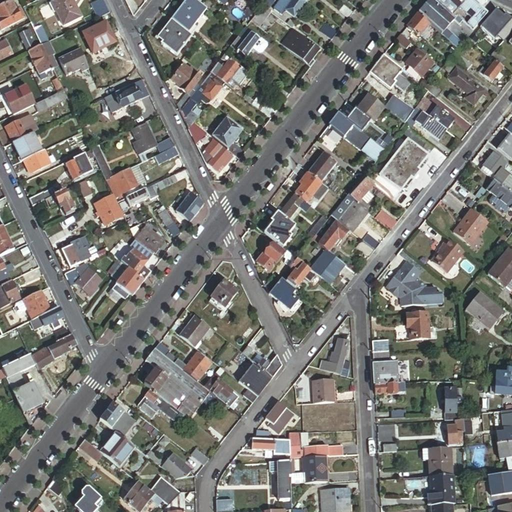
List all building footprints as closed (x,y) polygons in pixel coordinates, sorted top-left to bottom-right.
[(71,0),(59,0),(52,4),(63,27),(81,19),(71,0)] [(110,14),(103,0),(102,0),(91,5),(98,20),(110,14)] [(188,34),(206,11),(192,0),(187,0),(172,21),(188,34)] [(277,0),(269,0),(263,8),(268,11),(277,0)] [(282,0),(274,10),(282,16),(286,12),(294,0),(282,0)] [(307,3),(303,0),(294,0),(286,12),(294,18),(307,3)] [(452,18),(432,0),(431,0),(419,14),(430,24),(442,35),(447,29),(455,20),(452,18)] [(432,0),(452,18),(455,15),(460,9),(467,0),(432,0)] [(471,0),(467,0),(460,9),(478,25),(488,14),(471,0)] [(12,2),(0,8),(0,26),(2,31),(21,21),(12,2)] [(344,7),(340,13),(349,20),(353,14),(344,7)] [(257,28),(259,29),(271,14),(268,11),(263,8),(255,17),(251,23),(257,28)] [(473,31),(478,25),(460,9),(455,15),(473,31)] [(430,24),(419,14),(408,27),(419,37),(430,24)] [(511,18),(487,45),(482,51),(491,58),(496,52),(511,34),(511,18)] [(177,57),(192,37),(188,34),(172,21),(158,39),(163,42),(161,45),(177,57)] [(455,26),(459,31),(463,27),(458,22),(455,26)] [(251,23),(247,27),(253,32),(257,28),(251,23)] [(106,24),(82,35),(92,55),(115,44),(106,24)] [(320,33),(332,42),(338,35),(326,25),(320,33)] [(455,27),(452,29),(460,36),(462,33),(455,27)] [(458,39),(447,29),(442,35),(458,50),(463,44),(463,43),(458,39)] [(28,32),(19,36),(26,52),(36,48),(28,32)] [(237,40),(240,37),(232,32),(215,53),(220,58),(226,51),(227,52),(231,48),(237,40)] [(281,47),(307,67),(311,61),(319,52),(310,45),(305,41),(293,32),(281,47)] [(463,43),(469,36),(465,32),(458,39),(463,43)] [(243,45),(237,53),(245,60),(259,42),(251,35),(243,45)] [(411,44),(401,35),(396,42),(406,50),(411,44)] [(237,40),(231,48),(237,53),(243,45),(237,40)] [(477,47),(482,51),(487,45),(483,40),(477,47)] [(6,43),(0,45),(0,61),(12,56),(6,43)] [(42,47),(41,47),(28,54),(42,82),(46,80),(44,75),(53,71),(42,47)] [(80,50),(58,61),(65,77),(80,71),(81,74),(89,70),(80,50)] [(435,64),(419,50),(407,64),(423,78),(435,64)] [(496,52),(491,58),(496,62),(501,67),(506,60),(496,52)] [(457,54),(452,60),(457,64),(468,72),(473,67),(457,54)] [(240,68),(225,56),(221,60),(227,65),(224,69),(218,64),(211,74),(224,85),(226,86),(231,80),(240,68)] [(403,71),(384,56),(371,73),(392,90),(395,86),(397,83),(395,81),(399,76),(403,71)] [(442,68),(449,74),(457,64),(452,60),(450,58),(442,68)] [(310,70),(315,64),(311,61),(307,67),(310,70)] [(504,69),(501,67),(496,62),(487,73),(484,70),(481,74),(492,83),(496,79),(500,74),(504,69)] [(196,76),(189,70),(183,66),(171,81),(181,89),(180,90),(186,94),(188,96),(189,96),(201,79),(196,76)] [(240,87),(250,76),(240,68),(231,80),(240,87)] [(460,72),(449,86),(469,102),(465,107),(474,114),(489,96),(460,72)] [(224,85),(211,74),(195,94),(201,99),(208,105),(224,85)] [(395,86),(404,93),(410,85),(401,78),(397,83),(395,86)] [(57,95),(63,92),(57,80),(51,83),(57,95)] [(226,86),(236,93),(240,87),(231,80),(226,86)] [(142,81),(109,97),(112,104),(109,105),(113,114),(122,109),(122,110),(150,96),(142,81)] [(442,92),(429,82),(424,88),(428,92),(437,99),(442,92)] [(274,86),(270,92),(284,103),(288,97),(274,86)] [(4,98),(14,116),(35,106),(36,106),(27,87),(4,98)] [(36,106),(35,106),(38,114),(67,100),(63,92),(57,95),(36,106)] [(180,113),(192,98),(189,96),(188,96),(186,94),(177,106),(180,113)] [(192,98),(180,113),(184,122),(201,99),(195,94),(192,98)] [(373,124),(385,109),(368,95),(356,111),(370,123),(373,124)] [(385,109),(395,117),(404,105),(394,97),(385,109)] [(422,112),(430,118),(437,109),(424,98),(422,100),(428,104),(422,112)] [(208,105),(201,99),(184,122),(188,131),(194,124),(208,105)] [(270,121),(275,115),(257,100),(252,106),(270,121)] [(428,104),(422,100),(417,108),(422,112),(428,104)] [(396,117),(405,125),(410,118),(414,112),(404,105),(395,117),(396,117)] [(430,118),(422,112),(417,108),(414,112),(410,118),(438,141),(446,132),(430,118)] [(437,109),(430,118),(446,132),(454,122),(437,109)] [(84,111),(74,115),(77,120),(86,116),(84,111)] [(370,123),(356,111),(347,122),(362,134),(370,123)] [(375,163),(384,151),(380,148),(377,145),(362,134),(347,122),(339,115),(329,126),(375,163)] [(227,152),(243,132),(227,119),(211,138),(227,152)] [(13,145),(29,137),(22,122),(6,130),(13,145)] [(188,131),(196,146),(207,135),(194,124),(188,131)] [(147,125),(142,128),(153,150),(158,147),(147,125)] [(142,128),(133,132),(137,142),(143,154),(144,154),(153,150),(142,128)] [(400,139),(406,144),(415,132),(410,129),(409,128),(400,139)] [(434,148),(415,132),(406,144),(372,186),(392,202),(434,148)] [(33,135),(29,137),(13,145),(22,163),(24,162),(42,153),(33,135)] [(511,137),(509,136),(497,151),(511,163),(511,137)] [(384,151),(393,140),(388,137),(383,143),(380,148),(384,151)] [(137,142),(133,145),(139,157),(143,154),(137,142)] [(163,153),(175,148),(172,142),(160,148),(163,153)] [(219,174),(232,159),(213,143),(203,156),(208,165),(219,174)] [(175,148),(154,158),(158,166),(179,156),(175,148)] [(50,165),(44,152),(42,153),(24,162),(30,175),(50,165)] [(94,172),(85,154),(73,160),(74,162),(75,163),(75,162),(77,161),(81,170),(79,171),(82,178),(94,172)] [(143,154),(139,157),(142,164),(148,161),(144,154),(143,154)] [(337,164),(324,154),(309,174),(311,176),(322,184),(337,164)] [(493,155),(483,167),(485,169),(496,177),(505,166),(506,165),(493,155)] [(73,182),(82,178),(79,171),(75,163),(74,162),(66,166),(68,172),(71,176),(73,182)] [(138,166),(130,170),(139,187),(146,183),(138,166)] [(511,191),(511,178),(510,177),(511,174),(511,171),(505,166),(496,177),(485,169),(482,172),(493,181),(510,194),(511,191)] [(129,193),(126,194),(128,199),(141,192),(139,187),(130,170),(120,175),(129,193)] [(311,176),(309,174),(303,182),(301,184),(303,186),(311,176)] [(129,193),(120,175),(107,181),(112,191),(113,191),(117,198),(126,194),(129,193)] [(155,193),(177,183),(174,176),(152,187),(155,193)] [(323,185),(322,184),(311,176),(303,186),(296,195),(304,202),(307,204),(313,198),(322,185),(323,185)] [(365,181),(350,198),(358,205),(373,188),(365,181)] [(511,196),(510,194),(493,181),(486,190),(511,210),(511,196)] [(91,194),(85,182),(77,186),(83,198),(91,194)] [(328,190),(322,185),(313,198),(318,203),(328,190)] [(155,193),(152,187),(145,190),(150,199),(151,202),(159,198),(155,193)] [(128,199),(125,200),(130,209),(150,199),(145,190),(141,192),(128,199)] [(44,194),(29,201),(32,208),(42,203),(54,197),(51,191),(44,194)] [(65,192),(54,197),(58,207),(61,206),(62,209),(66,216),(75,212),(72,206),(70,203),(65,192)] [(304,202),(296,195),(286,208),(295,214),(304,202)] [(190,224),(203,207),(189,196),(185,202),(180,198),(176,204),(181,207),(176,213),(190,224)] [(113,197),(95,205),(105,226),(123,218),(113,197)] [(370,216),(347,198),(344,202),(331,217),(354,235),(370,216)] [(130,209),(125,200),(117,204),(121,213),(130,209)] [(45,209),(42,203),(32,208),(35,214),(45,209)] [(295,214),(286,208),(280,215),(289,222),(295,214)] [(167,228),(174,224),(166,210),(159,215),(167,228)] [(469,247),(488,224),(471,211),(452,234),(469,247)] [(381,212),(375,220),(390,232),(397,224),(381,212)] [(280,215),(277,213),(271,222),(273,223),(264,234),(283,249),(292,238),(289,235),(295,227),(289,222),(280,215)] [(316,237),(328,221),(323,217),(307,236),(312,241),(316,237)] [(180,233),(174,224),(167,228),(172,238),(180,233)] [(336,224),(322,242),(318,246),(326,251),(328,253),(338,241),(340,239),(343,241),(349,234),(336,224)] [(0,257),(14,251),(3,227),(0,228),(0,257)] [(292,238),(298,230),(295,227),(289,235),(292,238)] [(137,228),(130,231),(135,242),(141,235),(137,228)] [(135,242),(153,256),(164,243),(146,228),(141,235),(135,242)] [(368,235),(362,242),(375,252),(380,244),(368,235)] [(500,248),(507,239),(503,236),(497,245),(500,248)] [(322,242),(316,237),(312,241),(318,246),(322,242)] [(84,238),(77,242),(82,251),(83,251),(87,250),(89,249),(84,238)] [(446,275),(463,253),(446,239),(441,246),(442,247),(430,262),(446,275)] [(82,251),(77,242),(73,244),(74,246),(72,247),(76,254),(82,251)] [(375,252),(362,242),(356,250),(368,260),(375,252)] [(263,255),(256,263),(270,274),(282,259),(286,254),(274,245),(265,256),(263,255)] [(81,265),(76,254),(72,247),(62,252),(71,269),(81,265)] [(132,264),(128,269),(130,271),(137,276),(145,266),(149,261),(134,249),(126,259),(132,264)] [(511,253),(507,249),(487,275),(509,292),(511,288),(511,253)] [(83,251),(82,251),(76,254),(81,265),(86,262),(85,259),(87,258),(83,251)] [(326,251),(311,271),(323,281),(327,284),(336,273),(339,275),(345,267),(328,253),(326,251)] [(287,264),(292,257),(287,253),(286,254),(282,259),(285,261),(282,264),(284,266),(289,270),(290,270),(292,267),(287,264)] [(292,267),(297,261),(292,257),(287,264),(292,267)] [(122,264),(128,269),(132,264),(126,259),(122,264)] [(0,286),(11,282),(1,260),(0,260),(0,286)] [(311,271),(297,261),(292,267),(290,270),(295,273),(288,281),(297,287),(298,288),(302,283),(304,281),(304,280),(316,290),(323,281),(311,271)] [(435,295),(434,289),(425,289),(425,286),(417,279),(420,275),(406,263),(385,288),(400,299),(400,308),(426,306),(441,305),(440,294),(435,295)] [(111,277),(112,277),(122,264),(121,264),(111,277)] [(130,271),(128,269),(122,264),(112,277),(118,282),(118,283),(116,286),(118,287),(130,271)] [(86,265),(65,275),(71,288),(77,285),(90,297),(97,289),(96,288),(102,282),(89,270),(89,271),(86,265)] [(144,282),(152,273),(147,269),(147,268),(145,266),(137,276),(144,282)] [(132,298),(144,282),(137,276),(130,271),(118,287),(129,296),(132,298)] [(327,284),(330,287),(339,275),(336,273),(327,284)] [(274,280),(266,289),(269,296),(279,283),(274,280)] [(279,283),(269,296),(290,312),(298,302),(291,296),(296,291),(294,290),(286,284),(283,281),(282,280),(279,283)] [(288,281),(286,284),(294,290),(297,287),(288,281)] [(0,286),(0,309),(19,300),(11,282),(0,286)] [(118,282),(112,290),(124,300),(126,297),(128,298),(129,296),(118,287),(116,286),(118,283),(118,282)] [(225,282),(212,299),(225,309),(238,293),(225,282)] [(41,292),(22,301),(32,322),(40,318),(50,313),(41,292)] [(478,294),(464,312),(488,330),(502,313),(478,294)] [(63,318),(58,309),(50,313),(40,318),(44,327),(44,328),(52,324),(56,322),(63,318)] [(429,341),(427,314),(404,316),(405,330),(408,330),(409,343),(429,341)] [(32,322),(30,323),(34,332),(44,327),(40,318),(32,322)] [(211,330),(197,319),(181,339),(195,350),(211,330)] [(76,346),(71,336),(56,343),(59,348),(57,349),(55,347),(49,350),(50,351),(54,360),(61,357),(62,356),(70,351),(69,350),(76,346)] [(388,354),(387,342),(372,343),(373,355),(388,354)] [(169,350),(160,343),(155,350),(164,357),(167,352),(169,350)] [(323,364),(321,372),(333,375),(339,377),(341,369),(347,346),(338,344),(332,366),(323,364)] [(252,352),(248,348),(242,355),(247,358),(252,352)] [(39,371),(52,363),(46,352),(45,349),(31,357),(36,366),(39,371)] [(46,352),(52,363),(55,361),(54,360),(50,351),(49,350),(46,352)] [(164,357),(155,350),(145,363),(156,371),(168,380),(175,385),(184,373),(164,357)] [(167,352),(164,357),(184,373),(188,367),(167,352)] [(389,366),(388,354),(373,355),(373,367),(389,366)] [(190,369),(199,356),(197,355),(188,367),(190,369)] [(30,356),(2,370),(3,370),(7,379),(7,380),(20,374),(36,366),(31,357),(30,356)] [(188,367),(184,373),(197,383),(211,366),(199,356),(190,369),(188,367)] [(258,356),(253,363),(258,366),(263,360),(258,356)] [(282,368),(277,358),(271,366),(266,373),(274,379),(282,368)] [(266,373),(271,366),(263,360),(258,366),(266,373)] [(389,366),(373,367),(374,387),(396,386),(400,386),(399,365),(389,366)] [(216,366),(212,372),(215,375),(220,369),(216,366)] [(258,398),(272,381),(253,367),(239,383),(248,390),(258,398)] [(226,373),(221,369),(205,389),(209,392),(218,381),(226,373)] [(341,369),(339,377),(347,379),(349,371),(341,369)] [(168,380),(156,371),(144,386),(150,391),(156,395),(168,380)] [(189,396),(198,384),(197,383),(184,373),(175,385),(177,387),(189,396)] [(43,406),(34,386),(27,389),(20,374),(7,380),(24,415),(43,406)] [(204,389),(211,380),(208,377),(201,386),(204,389)] [(177,387),(175,385),(168,380),(156,395),(159,398),(177,412),(186,400),(174,391),(177,387)] [(218,381),(209,392),(211,394),(233,411),(236,407),(234,405),(239,398),(218,381)] [(511,382),(496,382),(495,397),(511,397),(511,382)] [(312,384),(313,407),(334,406),(333,383),(312,384)] [(198,384),(189,396),(202,406),(211,394),(209,392),(205,389),(204,389),(201,386),(198,384)] [(396,386),(374,387),(375,395),(389,395),(389,396),(397,395),(397,394),(396,386)] [(253,404),(258,398),(248,390),(243,396),(253,404)] [(444,390),(445,422),(447,422),(456,421),(462,421),(460,390),(444,390)] [(156,395),(150,391),(145,398),(154,405),(157,400),(159,398),(156,395)] [(159,410),(162,407),(163,405),(157,400),(154,405),(145,398),(138,407),(152,419),(159,410)] [(180,414),(177,412),(159,398),(157,400),(163,405),(162,407),(177,418),(180,414)] [(186,400),(177,412),(180,414),(181,415),(185,418),(189,421),(198,409),(186,400)] [(124,413),(113,405),(100,421),(111,430),(115,425),(122,417),(124,413)] [(279,408),(277,406),(265,422),(269,427),(272,429),(281,417),(285,412),(279,408)] [(162,407),(159,410),(174,422),(177,418),(162,407)] [(123,439),(136,423),(124,413),(122,417),(125,420),(119,428),(115,425),(111,430),(114,432),(117,435),(123,439)] [(511,415),(502,417),(503,431),(504,431),(505,434),(503,434),(499,434),(500,444),(511,442),(511,415)] [(125,420),(122,417),(115,425),(119,428),(125,420)] [(287,425),(287,422),(281,417),(272,429),(269,427),(268,428),(278,436),(287,425)] [(392,425),(403,424),(403,417),(391,417),(392,425)] [(470,420),(463,420),(463,421),(464,433),(465,437),(472,436),(470,420)] [(464,433),(463,421),(462,421),(456,421),(456,427),(457,445),(458,445),(463,445),(462,434),(464,433)] [(448,445),(457,445),(456,427),(447,428),(448,445)] [(117,435),(114,432),(103,445),(107,448),(117,435)] [(256,442),(269,442),(270,435),(256,434),(256,442)] [(120,469),(135,449),(123,439),(117,435),(107,448),(103,445),(98,452),(103,456),(120,469)] [(301,451),(300,435),(288,436),(289,441),(289,443),(289,444),(289,458),(290,461),(303,460),(303,451),(301,451)] [(300,435),(301,451),(303,451),(303,450),(309,450),(308,435),(300,435)] [(98,452),(84,441),(78,449),(97,463),(103,456),(98,452)] [(251,453),(273,453),(274,443),(252,442),(251,453)] [(511,442),(500,444),(498,444),(497,444),(500,460),(511,457),(511,442)] [(282,458),(282,443),(274,443),(273,453),(273,458),(282,458)] [(383,445),(383,453),(396,452),(396,445),(383,445)] [(303,450),(303,451),(303,460),(326,459),(341,458),(341,448),(309,450),(303,450)] [(452,477),(450,450),(428,451),(429,462),(430,478),(452,477)] [(204,467),(209,460),(197,451),(192,458),(204,467)] [(159,467),(163,462),(150,452),(146,457),(159,467)] [(177,459),(173,455),(162,468),(167,472),(177,459)] [(175,478),(175,479),(185,466),(177,459),(167,472),(175,478)] [(303,460),(304,485),(327,484),(326,459),(303,460)] [(278,497),(280,497),(280,503),(288,503),(287,483),(290,483),(289,465),(269,466),(269,474),(277,474),(277,486),(275,486),(275,490),(278,490),(278,497)] [(185,466),(175,479),(186,478),(191,471),(185,466)] [(511,494),(511,473),(488,478),(492,498),(511,494)] [(454,477),(452,477),(430,478),(431,497),(428,498),(428,499),(428,507),(429,507),(431,507),(453,506),(455,506),(454,477)] [(168,507),(180,494),(161,479),(150,493),(154,496),(156,498),(168,507)] [(61,488),(53,482),(47,489),(59,498),(62,493),(61,488)] [(150,493),(138,483),(124,501),(137,511),(140,511),(148,503),(154,496),(150,493)] [(78,511),(96,511),(98,510),(96,508),(102,502),(89,488),(85,489),(81,494),(81,497),(84,499),(75,509),(78,511)] [(321,491),(322,511),(348,511),(348,490),(321,491)] [(184,511),(184,494),(180,494),(168,507),(164,511),(165,511),(184,511)] [(151,503),(156,498),(154,496),(148,503),(150,505),(151,503)] [(156,498),(151,503),(161,511),(162,511),(164,511),(168,507),(156,498)] [(216,503),(216,511),(231,511),(230,502),(216,502),(216,503)]
